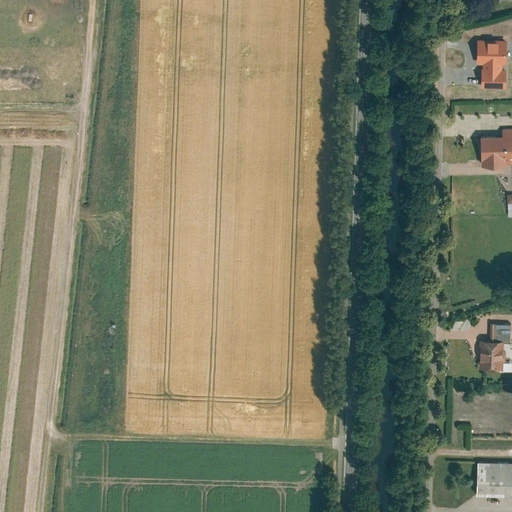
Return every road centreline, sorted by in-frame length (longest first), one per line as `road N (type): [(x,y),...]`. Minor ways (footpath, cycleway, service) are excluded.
road 1 (track): [(41,511),(93,0)]
road 2 (tertiary): [(347,511),(364,0)]
road 3 (unclassified): [(427,511),(440,0)]
